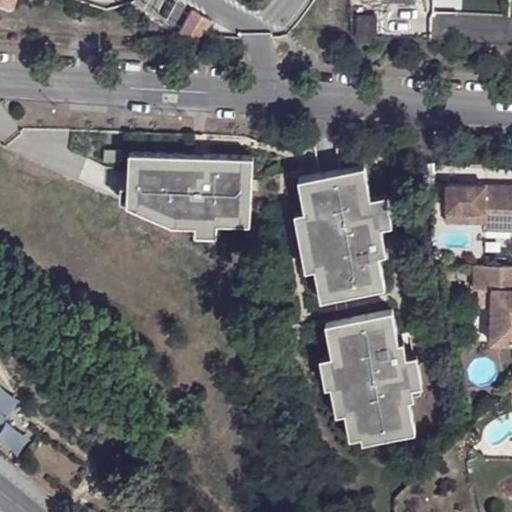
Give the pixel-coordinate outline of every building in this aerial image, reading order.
[(0,0),(0,5),(15,10),(18,0),(0,0)] [(184,32),(184,39),(207,38),(216,22),(197,11),(184,32)] [(260,142),(270,144),(274,133),(262,130),(260,142)] [(249,154),(125,147),(121,199),(154,201),(153,214),(167,220),(190,222),(212,223),(212,220),(213,209),(245,211),(249,154)] [(364,165),(309,176),(314,208),(306,209),(313,252),(316,267),(326,266),(332,298),(384,288),(379,255),(386,254),(383,238),(375,197),(370,197),(364,165)] [(309,176),(298,178),(304,210),(306,209),(314,208),(309,176)] [(511,181),(446,181),(445,218),(482,219),(482,225),(511,225),(511,181)] [(386,195),(375,197),(383,238),(394,236),(386,195)] [(154,201),(121,199),(153,214),(154,201)] [(245,211),(213,209),(212,220),(245,222),(245,211)] [(304,210),(294,212),(302,255),(313,252),(306,209),(304,210)] [(212,223),(190,222),(189,231),(211,232),(212,223)] [(511,261),(473,261),(472,293),(478,292),(490,293),(490,310),(489,346),(511,346),(511,261)] [(326,266),(316,267),(322,300),(332,298),(326,266)] [(490,293),(478,292),(478,310),(490,310),(490,293)] [(397,343),(392,311),(336,321),(342,353),(330,355),(324,357),(330,386),(335,414),(344,413),(355,411),(360,436),(362,443),(415,432),(408,400),(413,399),(411,388),(405,358),(402,341),(397,343)] [(336,321),(324,323),(330,355),(342,353),(336,321)] [(416,356),(405,358),(411,388),(422,386),(416,356)] [(324,357),(318,357),(324,387),(330,386),(324,357)] [(355,411),(344,413),(348,438),(360,436),(355,411)]
